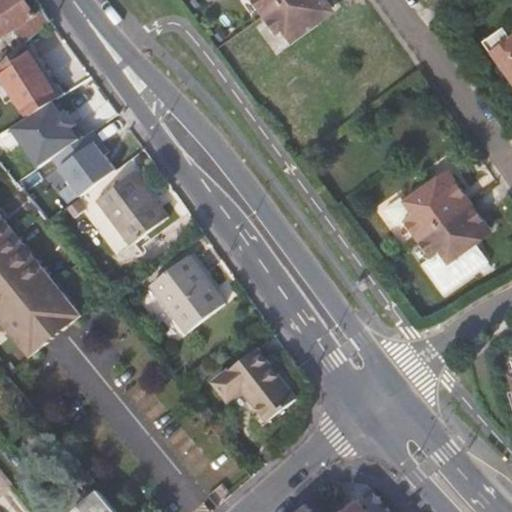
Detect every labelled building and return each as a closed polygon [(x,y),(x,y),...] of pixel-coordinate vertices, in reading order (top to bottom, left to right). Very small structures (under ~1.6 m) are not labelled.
[(52,17),(47,10),(42,14),(32,0),(0,0),(0,8),(13,29),(17,26),(26,41),(52,17)] [(290,45),(317,26),(312,18),(330,4),(326,0),(247,0),(273,36),(280,31),(290,45)] [(312,18),(317,26),(336,13),(330,4),(312,18)] [(511,88),(511,33),(508,37),(501,27),(479,42),(511,88)] [(62,94),(26,41),(23,43),(0,64),(0,67),(32,115),(62,94)] [(270,103),(282,116),(297,102),(285,89),(270,103)] [(74,186),(81,195),(88,189),(38,123),(29,130),(74,186)] [(29,130),(0,153),(0,159),(43,211),(74,186),(29,130)] [(325,160),(337,173),(352,159),(340,146),(325,160)] [(445,170),(427,183),(432,190),(451,178),(445,170)] [(171,217),(135,172),(99,200),(134,245),(171,217)] [(445,266),(473,247),(467,241),(487,228),(451,178),(432,190),(427,183),(400,202),(409,215),(402,220),(429,260),(438,255),(445,266)] [(43,211),(50,220),(81,195),(74,186),(43,211)] [(0,208),(0,319),(31,357),(84,314),(0,208)] [(467,241),(473,247),(491,234),(487,228),(467,241)] [(155,285),(190,331),(228,302),(212,283),(209,285),(187,259),(155,285)] [(260,348),(224,376),(238,394),(247,388),(272,419),(300,397),(260,348)] [(238,394),(224,376),(218,381),(232,399),(238,394)] [(121,511),(101,488),(73,511),(121,511)] [(314,511),(310,507),(304,511),(368,511),(358,500),(344,511),(314,511)]
